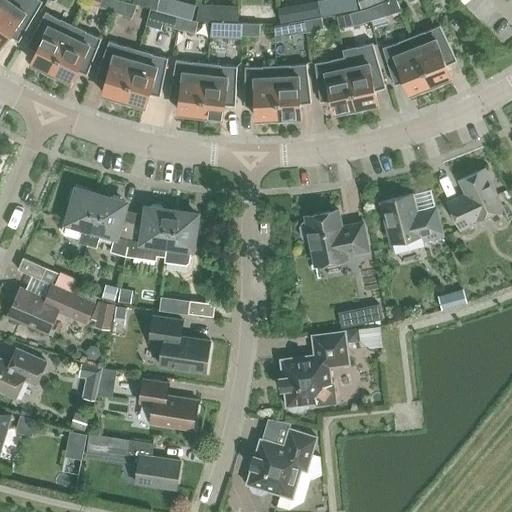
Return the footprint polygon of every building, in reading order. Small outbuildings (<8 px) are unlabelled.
[(5,0),(0,8),(0,43),(3,45),(10,35),(19,41),(44,1),(41,0),(5,0)] [(101,0),(99,6),(105,8),(114,12),(118,0),(101,0)] [(120,0),(118,0),(114,12),(123,15),(133,18),(138,5),(132,3),(120,0)] [(150,0),(148,8),(150,8),(156,10),(158,0),(150,0)] [(158,0),(156,10),(165,13),(168,0),(158,0)] [(358,0),(362,10),(384,1),(383,0),(358,0)] [(326,1),(318,2),(321,17),(323,17),(343,14),(341,7),(331,9),(330,3),(326,1)] [(383,2),(366,9),(370,21),(387,15),(383,2)] [(199,4),(196,21),(213,22),(214,5),(199,4)] [(291,5),(278,8),(280,24),(288,23),(294,22),(291,5)] [(242,8),(241,21),(253,21),(254,8),(242,8)] [(366,9),(350,13),(354,26),(370,21),(366,9)] [(38,67),(50,75),(74,25),(61,18),(61,19),(46,11),(27,45),(37,51),(32,62),(39,65),(38,67)] [(162,24),(179,29),(182,18),(165,13),(162,24)] [(321,17),(303,20),(305,33),(325,29),(323,17),(321,17)] [(199,22),(182,18),(179,29),(196,33),(199,22)] [(280,24),(274,25),(275,42),(291,39),(290,35),(305,33),(303,20),(294,22),(288,23),(280,24)] [(226,23),(226,35),(243,35),(243,24),(237,23),(226,23)] [(243,24),(243,35),(260,36),(261,25),(243,24)] [(87,32),(87,31),(74,25),(50,75),(64,80),(65,78),(72,81),(77,70),(87,74),(102,38),(87,32)] [(422,32),(409,37),(432,88),(445,81),(444,79),(452,76),(447,65),(457,60),(440,25),(422,32)] [(418,92),(432,88),(409,37),(396,42),(396,43),(381,49),(395,85),(406,81),(410,93),(418,90),(418,92)] [(110,97),(123,103),(139,50),(126,46),(125,47),(110,40),(96,77),(107,81),(103,93),(111,95),(110,97)] [(358,46),(343,50),(344,57),(357,111),(371,106),(371,104),(378,102),(375,90),(386,87),(374,42),(358,47),(358,46)] [(153,54),(139,50),(123,103),(138,105),(138,103),(146,105),(149,94),(160,96),(169,58),(153,54)] [(343,112),(357,111),(344,57),(331,59),(331,60),(315,63),(321,101),(332,99),(335,112),(342,110),(343,112)] [(179,112),(201,114),(207,63),(193,61),(193,62),(176,59),(169,97),(181,99),(179,112)] [(221,65),(221,64),(207,63),(201,114),(223,117),(225,105),(236,105),(238,66),(221,65)] [(291,65),(291,64),(277,65),(279,121),(294,119),(294,116),(301,116),(300,103),(312,102),(307,63),(291,65)] [(265,120),(279,121),(277,65),(262,66),(263,67),(246,66),(245,105),(256,105),(257,118),(265,117),(265,120)] [(473,222),(504,208),(485,167),(459,179),(467,195),(462,197),(461,196),(448,202),(461,230),(474,224),(473,222)] [(65,220),(62,230),(64,234),(79,238),(78,242),(88,245),(101,195),(77,188),(77,190),(73,192),(70,200),(73,204),(68,221),(65,220)] [(412,193),(381,201),(391,240),(394,253),(423,245),(422,241),(443,236),(436,207),(417,212),(412,193)] [(101,195),(88,245),(97,247),(99,240),(113,244),(110,252),(125,256),(133,221),(121,218),(124,209),(126,202),(124,201),(121,197),(114,195),(110,197),(101,195)] [(166,256),(167,244),(172,210),(164,209),(161,205),(153,204),(150,207),(147,207),(145,223),(133,221),(125,256),(155,260),(156,254),(166,256)] [(342,226),(339,209),(306,216),(307,222),(305,222),(302,228),(304,236),(308,239),(311,238),(316,264),(349,258),(348,254),(369,249),(364,222),(342,226)] [(197,214),(172,210),(167,244),(166,256),(165,262),(186,265),(190,263),(195,230),(199,227),(200,219),(197,216),(197,214)] [(47,267),(23,257),(18,269),(41,279),(47,267)] [(65,262),(62,276),(86,281),(88,267),(65,262)] [(47,267),(41,279),(53,284),(54,284),(59,273),(47,267)] [(48,333),(59,309),(71,315),(87,322),(96,303),(54,284),(53,284),(46,298),(21,287),(8,315),(48,333)] [(106,285),(103,297),(115,300),(118,288),(106,285)] [(120,289),(118,301),(130,303),(132,293),(132,290),(120,289)] [(463,290),(447,294),(451,307),(467,303),(463,290)] [(215,303),(190,300),(189,313),(214,316),(215,303)] [(99,301),(95,319),(110,323),(114,304),(99,301)] [(382,305),(367,308),(371,327),(377,326),(380,325),(385,324),(382,305)] [(116,306),(114,321),(125,323),(126,308),(116,306)] [(161,365),(206,371),(210,340),(181,335),(183,319),(154,315),(150,340),(164,342),(161,365)] [(358,329),(346,330),(347,343),(360,341),(358,329)] [(283,376),(280,377),(282,389),(285,389),(287,406),(290,406),(290,408),(295,411),(302,409),(306,406),(306,404),(317,403),(317,404),(336,402),(334,383),(332,383),(330,366),(350,363),(347,343),(346,330),(313,335),(315,354),(281,359),(283,376)] [(24,378),(36,384),(47,361),(17,348),(11,362),(0,357),(0,390),(16,397),(24,378)] [(131,389),(136,362),(106,357),(102,384),(131,389)] [(170,382),(144,378),(140,402),(153,405),(150,422),(194,429),(198,400),(168,395),(170,382)] [(0,450),(12,414),(0,409),(0,450)] [(75,411),(70,426),(85,431),(89,415),(75,411)] [(20,415),(15,431),(31,436),(36,420),(20,415)] [(252,466),(247,483),(252,485),(252,487),(254,491),(262,493),(267,492),(267,490),(280,494),(277,505),(290,508),(304,501),(310,479),(312,471),(307,469),(312,454),(317,436),(290,428),(285,445),(262,438),(261,437),(256,454),(254,454),(251,466),(252,466)] [(91,433),(89,446),(102,448),(104,435),(91,433)] [(154,443),(131,439),(127,462),(139,464),(136,483),(176,489),(181,460),(152,456),(154,443)]
